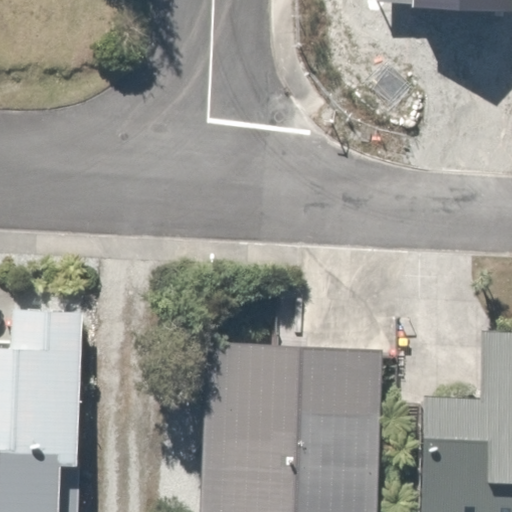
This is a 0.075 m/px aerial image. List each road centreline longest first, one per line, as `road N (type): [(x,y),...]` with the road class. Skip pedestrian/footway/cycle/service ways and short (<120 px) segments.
road 1 (residential): [(202,184),(511,201)]
road 2 (residential): [(0,172),(202,184)]
road 3 (residential): [(202,184),(206,0)]
